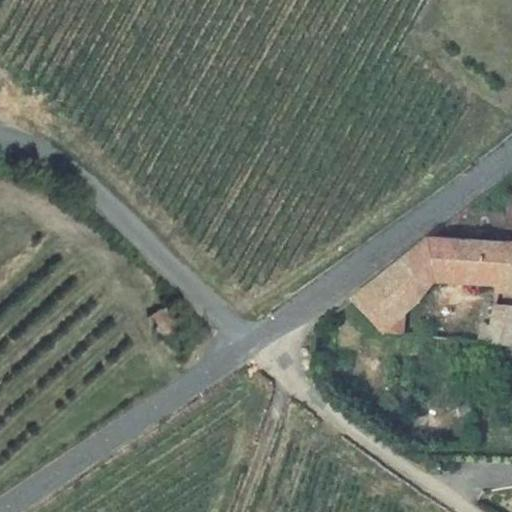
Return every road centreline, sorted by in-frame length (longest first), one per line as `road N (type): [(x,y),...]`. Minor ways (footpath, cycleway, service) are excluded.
road 1 (unclassified): [(0,134),(75,170),(248,343)]
road 2 (tertiary): [(511,156),(248,343)]
road 3 (tertiary): [(248,343),(0,511)]
road 4 (unclassified): [(470,511),(346,426),(248,343)]
road 5 (track): [(289,379),(240,511)]
